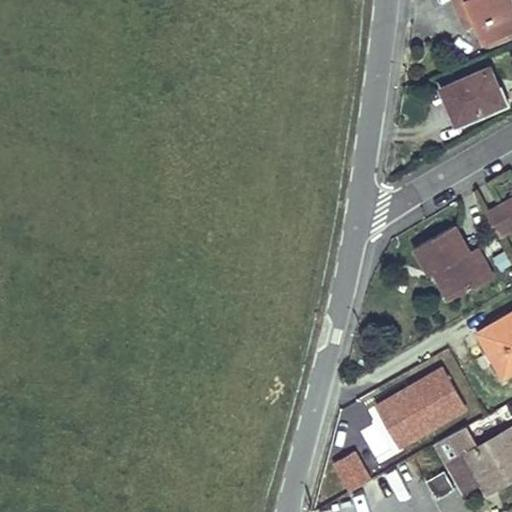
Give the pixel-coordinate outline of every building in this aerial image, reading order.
[(460,0),(456,0),(467,25),(476,22),(466,0),(461,1),(460,0)] [(511,4),(510,0),(460,0),(461,1),(466,0),(476,22),(486,46),(511,35),(511,4)] [(492,66),(443,87),(458,121),(506,102),(492,66)] [(504,201),(487,211),(500,235),(511,228),(511,203),(508,206),(504,201)] [(457,224),(417,246),(432,273),(435,271),(441,267),(457,294),(493,274),(478,246),(470,250),(457,224)] [(441,267),(435,271),(450,298),(457,294),(441,267)] [(511,313),(481,331),(506,374),(511,370),(511,313)] [(511,424),(479,443),(468,424),(437,441),(465,492),(482,483),(488,493),(511,480),(511,424)] [(445,470),(428,480),(437,496),(454,487),(445,470)]
